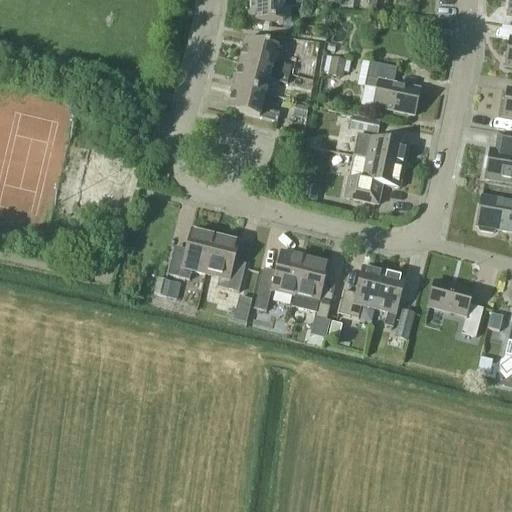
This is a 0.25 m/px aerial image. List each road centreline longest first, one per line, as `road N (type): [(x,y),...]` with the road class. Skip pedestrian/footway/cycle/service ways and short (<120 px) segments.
road 1 (residential): [(176,141),(185,178),(199,191),(381,242),(418,236)]
road 2 (residential): [(418,236),(432,215),(467,55),(468,0)]
road 3 (residential): [(176,141),(207,0)]
